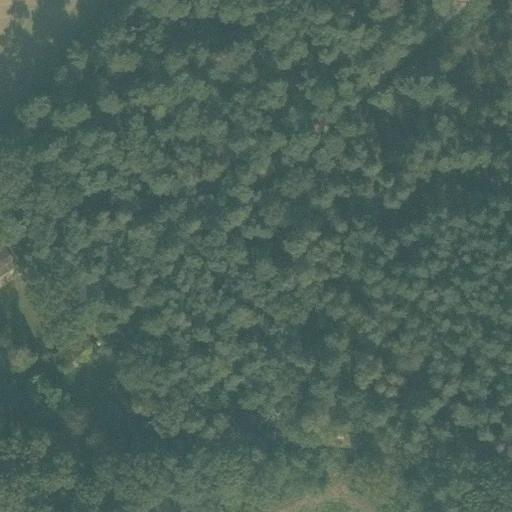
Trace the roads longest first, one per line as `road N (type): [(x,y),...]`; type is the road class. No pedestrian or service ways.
road 1 (track): [(0,207),(255,174),(295,149),(465,0)]
road 2 (track): [(479,511),(454,420),(430,391),(317,303),(279,254),(255,174)]
